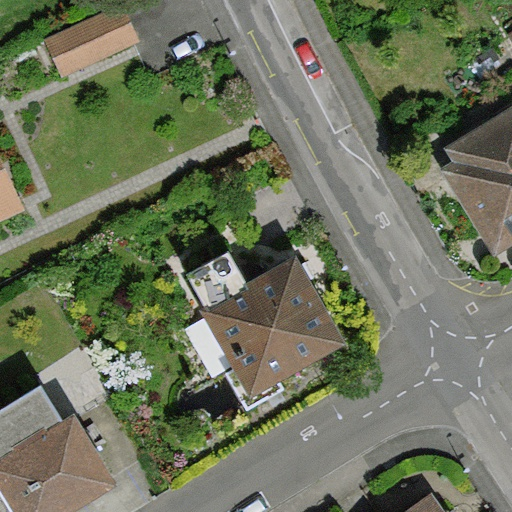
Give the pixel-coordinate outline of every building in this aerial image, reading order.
[(118,3),(45,40),(62,74),(136,38),(118,3)] [(453,160),(440,168),(492,253),(511,241),(511,104),(444,146),(453,160)] [(0,217),(23,206),(0,160),(0,217)] [(225,252),(187,274),(205,306),(201,308),(250,393),(340,342),(292,258),(244,286),(225,252)] [(0,409),(0,489),(14,511),(63,511),(113,481),(70,412),(60,418),(39,385),(0,409)] [(440,511),(427,494),(401,511),(440,511)]
